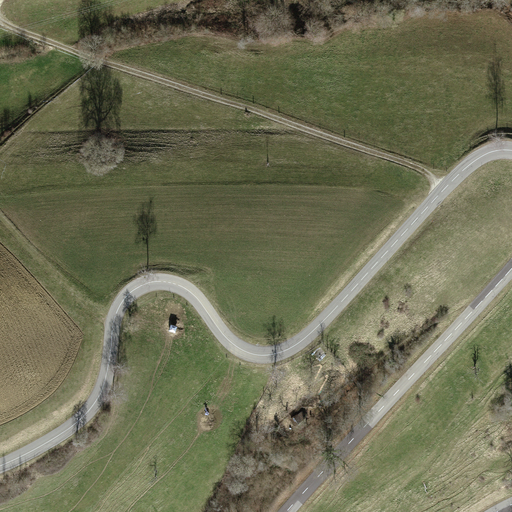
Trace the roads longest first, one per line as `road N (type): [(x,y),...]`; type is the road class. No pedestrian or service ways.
road 1 (tertiary): [(0,465),(85,412),(107,369),(115,316),(143,286),(164,282),(190,294),(228,345),(276,352),(306,335),(446,186),(479,158),(511,151)]
road 2 (track): [(0,20),(418,168),(446,186)]
road 3 (tertiary): [(511,266),(288,511)]
